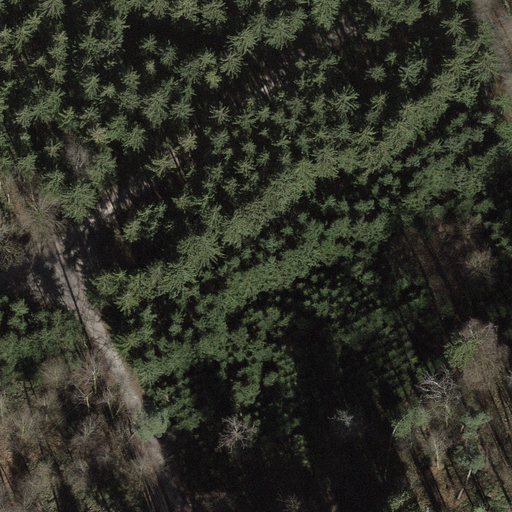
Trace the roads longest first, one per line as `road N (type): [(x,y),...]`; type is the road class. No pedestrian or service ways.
road 1 (unclassified): [(0,285),(58,255),(155,163),(383,0)]
road 2 (track): [(58,255),(175,511)]
